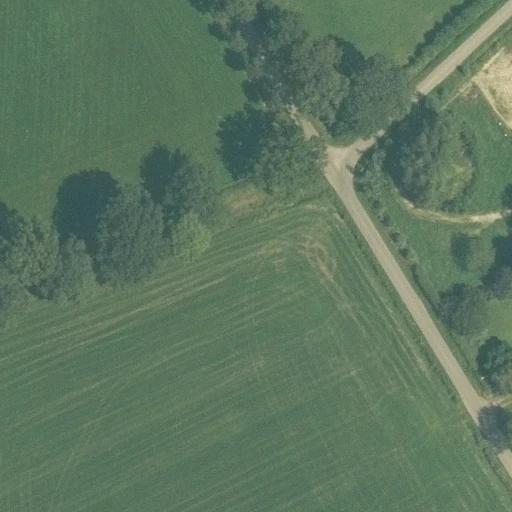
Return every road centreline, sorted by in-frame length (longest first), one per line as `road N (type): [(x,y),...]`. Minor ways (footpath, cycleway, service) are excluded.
road 1 (unclassified): [(511,467),(333,174)]
road 2 (unclassified): [(333,174),(511,8)]
road 3 (unclassified): [(333,174),(224,0)]
